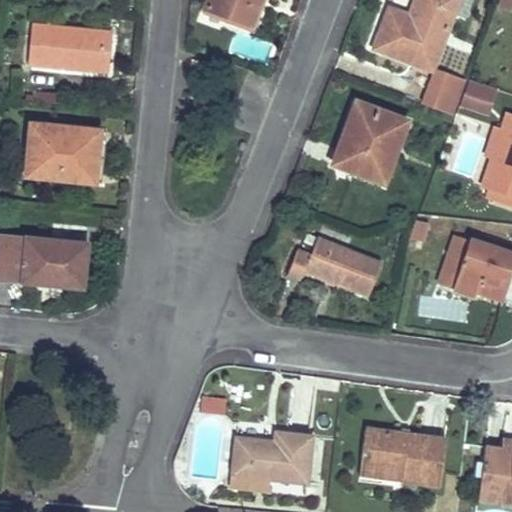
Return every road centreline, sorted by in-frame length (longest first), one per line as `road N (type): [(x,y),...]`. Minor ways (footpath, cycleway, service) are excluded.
road 1 (residential): [(191,321),(318,0)]
road 2 (residential): [(137,339),(164,0)]
road 3 (residential): [(511,353),(485,360),(191,321)]
road 4 (residential): [(89,511),(137,339)]
road 5 (residential): [(134,511),(181,343)]
road 6 (residential): [(137,339),(0,322)]
